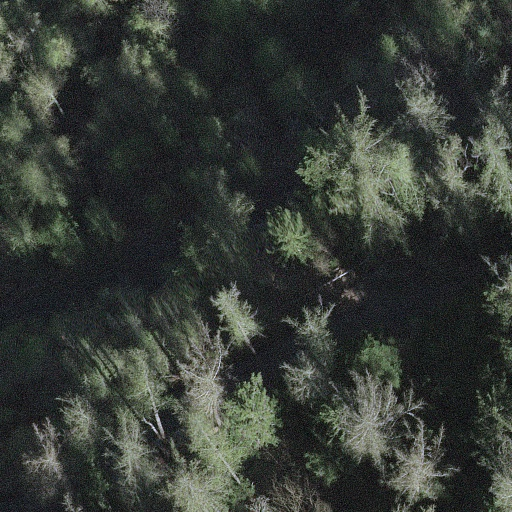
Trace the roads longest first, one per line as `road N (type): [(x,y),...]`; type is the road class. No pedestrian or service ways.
road 1 (track): [(0,329),(511,117)]
road 2 (track): [(511,288),(357,329),(170,416),(49,511)]
